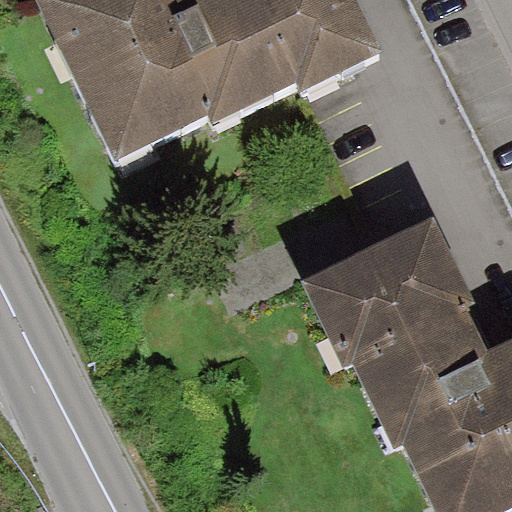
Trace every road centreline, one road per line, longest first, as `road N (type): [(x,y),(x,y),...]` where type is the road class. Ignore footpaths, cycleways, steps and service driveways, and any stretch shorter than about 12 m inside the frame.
road 1 (unknown): [(393,0),(511,272)]
road 2 (secondary): [(0,285),(115,511)]
